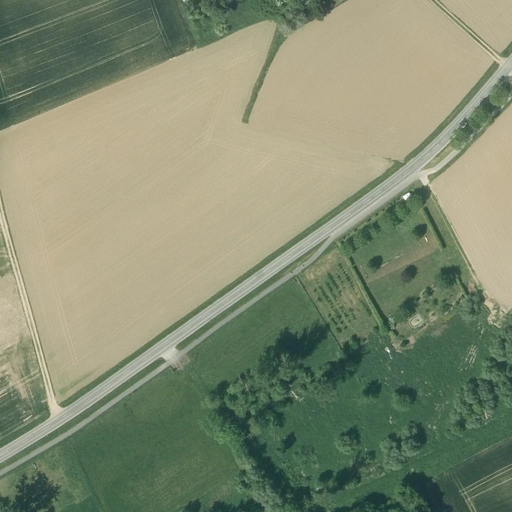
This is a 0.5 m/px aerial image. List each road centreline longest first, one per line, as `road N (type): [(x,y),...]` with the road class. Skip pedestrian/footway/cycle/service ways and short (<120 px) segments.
road 1 (tertiary): [(0,455),(414,165),(511,63)]
road 2 (track): [(60,417),(0,212)]
